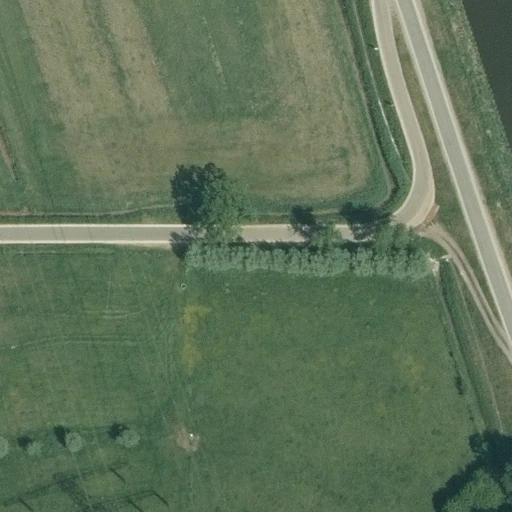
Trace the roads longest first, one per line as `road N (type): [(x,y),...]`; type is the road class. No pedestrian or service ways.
road 1 (unclassified): [(0,234),(362,233),(414,220),(423,206),(422,169),(378,0)]
road 2 (unclassified): [(406,0),(511,321)]
road 3 (track): [(511,349),(456,253),(414,220)]
